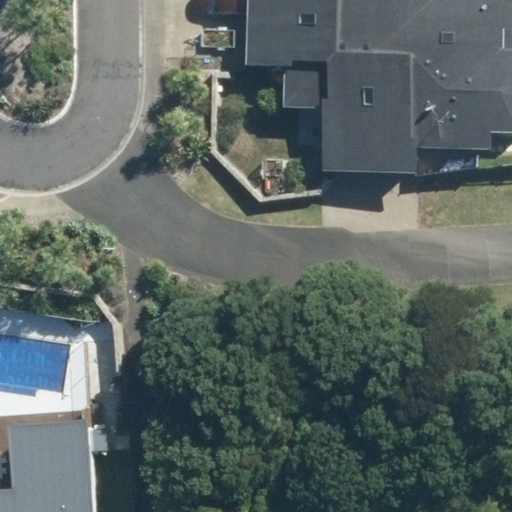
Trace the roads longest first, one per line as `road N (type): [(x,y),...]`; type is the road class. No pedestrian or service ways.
road 1 (residential): [(511,251),(364,258),(272,256),(223,245),(184,228),(74,141)]
road 2 (residential): [(113,0),(111,85),(74,141)]
